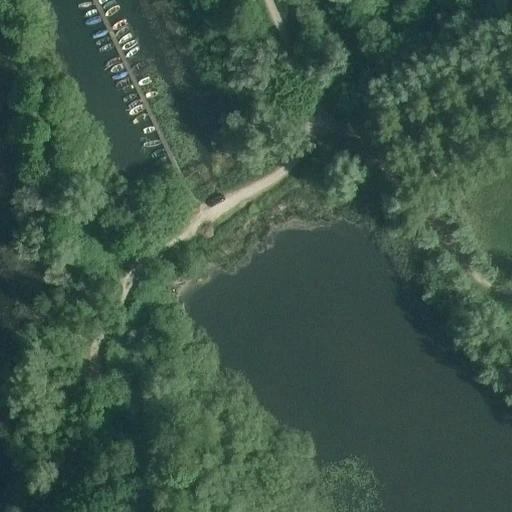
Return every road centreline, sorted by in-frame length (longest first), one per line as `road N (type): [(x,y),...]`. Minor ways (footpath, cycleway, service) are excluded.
road 1 (track): [(276,0),(314,110),(306,151),(283,174),(151,254)]
road 2 (track): [(314,110),(376,143),(472,274),(511,291)]
